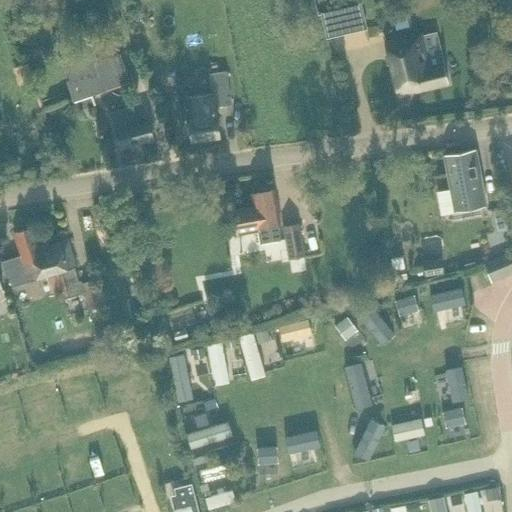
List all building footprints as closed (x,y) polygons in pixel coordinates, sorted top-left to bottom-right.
[(334,11),(321,14),(327,40),(340,37),(334,11)] [(56,41),(46,15),(36,19),(38,23),(29,26),(37,47),(56,41)] [(101,43),(92,17),(70,24),(79,50),(101,43)] [(405,17),(392,21),(394,29),(407,26),(405,17)] [(449,84),(444,65),(429,69),(421,34),(385,42),(398,96),(449,84)] [(74,101),(130,82),(121,55),(98,63),(94,51),(64,62),(70,81),(68,82),(74,101)] [(12,68),(18,86),(34,81),(28,63),(12,68)] [(220,138),(216,107),(231,104),(226,73),(210,75),(213,94),(184,98),(191,142),(220,138)] [(120,149),(153,140),(148,122),(138,124),(133,106),(110,113),(115,131),(120,149)] [(451,179),(482,173),(477,150),(447,156),(451,179)] [(482,173),(451,179),(457,211),(488,206),(484,187),(482,173)] [(281,241),(278,224),(280,223),(274,191),(251,195),(253,208),(234,211),(238,235),(256,231),(258,244),(281,241)] [(507,227),(504,209),(492,211),(496,229),(507,227)] [(283,228),(289,260),(305,257),(299,225),(283,228)] [(69,240),(40,249),(34,228),(14,234),(21,257),(3,262),(7,275),(9,275),(12,286),(53,274),(55,281),(58,280),(63,299),(84,293),(89,310),(99,307),(92,282),(79,285),(74,268),(77,267),(69,240)] [(118,252),(133,248),(130,237),(115,241),(118,252)] [(511,258),(510,253),(484,264),(491,282),(511,273),(511,258)] [(423,263),(425,276),(443,273),(441,260),(423,263)] [(405,268),(393,270),(395,280),(407,278),(405,268)] [(447,285),(448,307),(473,305),(472,284),(447,285)] [(335,300),(338,317),(347,315),(351,340),(365,338),(361,312),(353,314),(351,298),(335,300)] [(399,306),(402,319),(414,317),(410,303),(399,306)] [(319,312),(310,314),(311,323),(320,321),(319,312)] [(269,336),(299,333),(298,317),(267,320),(269,336)] [(267,339),(264,330),(255,333),(258,342),(267,339)] [(233,339),(224,341),(225,348),(235,346),(233,339)] [(511,346),(501,347),(502,360),(511,358),(511,346)] [(206,361),(204,349),(190,352),(192,364),(206,361)] [(305,362),(305,378),(345,378),(345,362),(305,362)] [(403,364),(355,378),(364,410),(387,403),(383,391),(396,387),(399,396),(411,392),(403,364)] [(503,395),(511,392),(511,381),(501,384),(503,395)] [(175,420),(199,412),(195,399),(171,406),(175,420)] [(214,400),(204,403),(206,411),(217,407),(214,400)] [(469,410),(474,439),(484,438),(479,408),(469,410)] [(458,445),(452,409),(434,412),(440,448),(458,445)] [(391,432),(392,440),(414,435),(410,415),(378,422),(380,435),(391,432)] [(425,425),(432,424),(431,417),(424,419),(425,425)] [(197,442),(194,432),(186,435),(189,444),(197,442)] [(367,433),(330,434),(331,454),(368,452),(367,433)] [(208,455),(192,459),(194,465),(209,460),(208,455)] [(266,476),(254,479),(257,488),(269,485),(266,476)] [(198,511),(191,484),(174,489),(179,511),(198,511)] [(207,484),(200,486),(202,492),(209,490),(207,484)] [(499,485),(485,488),(487,498),(500,495),(499,485)] [(459,496),(449,498),(451,505),(460,503),(459,496)] [(418,503),(406,506),(407,511),(415,511),(420,511),(418,503)]
